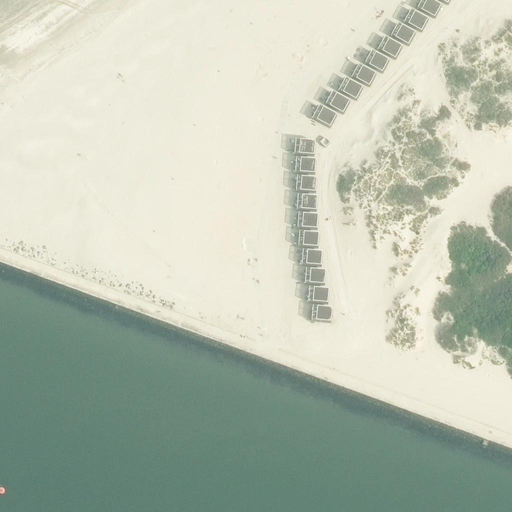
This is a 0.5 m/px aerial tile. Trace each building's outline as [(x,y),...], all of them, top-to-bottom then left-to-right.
[(441,8),(427,0),(423,0),(421,5),(438,14),(441,8)] [(438,14),(421,5),(418,11),(434,20),(438,14)] [(428,21),(411,12),(408,18),(425,27),(428,21)] [(425,27),(408,18),(404,25),(421,34),(425,27)] [(415,35),(398,26),(395,32),(412,41),(415,35)] [(412,41),(395,32),(391,38),(408,47),(412,41)] [(402,48),(385,39),(382,46),(399,55),(402,48)] [(399,55),(382,46),(378,52),(395,61),(399,55)] [(389,62),(372,53),(369,59),(386,69),(389,62)] [(386,69),(369,59),(365,66),(382,75),(386,69)] [(376,76),(359,67),(356,73),(372,82),(376,76)] [(372,82),(356,73),(352,79),(369,88),(372,82)] [(363,90),(346,81),(342,87),(359,96),(363,90)] [(359,96),(342,87),(339,93),(356,102),(359,96)] [(350,103),(333,94),(329,100),(346,109),(350,103)] [(346,109),(329,100),(326,107),(343,116),(346,109)] [(337,117),(320,108),(316,114),(333,123),(337,117)] [(333,123),(316,114),(313,120),(330,129),(333,123)] [(324,148),(329,143),(324,138),(320,143),(324,148)] [(298,142),(297,149),(315,151),(315,144),(298,142)] [(314,158),(315,151),(297,149),(297,156),(314,158)] [(299,160),(298,167),(315,169),(316,162),(299,160)] [(315,176),(315,169),(298,167),(297,174),(315,176)] [(299,179),(299,186),(316,187),(317,180),(299,179)] [(315,194),(316,187),(299,186),(298,193),(315,194)] [(300,197),(299,204),(317,206),(317,199),(300,197)] [(316,213),(317,206),(299,204),(299,211),(316,213)] [(301,215),(300,222),(317,224),(318,217),(301,215)] [(317,231),(317,224),(300,222),(299,229),(317,231)] [(302,234),(301,241),(318,242),(319,235),(302,234)] [(318,249),(318,242),(301,241),(300,248),(318,249)] [(305,252),(304,259),(322,261),(322,254),(305,252)] [(321,268),(322,261),(304,259),(304,266),(321,268)] [(308,271),(308,278),(325,280),(326,273),(308,271)] [(324,287),(325,280),(308,278),(307,285),(324,287)] [(312,290),(311,297),(328,298),(329,291),(312,290)] [(328,305),(328,298),(311,297),(310,304),(328,305)] [(315,308),(314,315),(332,317),(332,310),(315,308)] [(331,324),(332,317),(314,315),(314,322),(331,324)]
